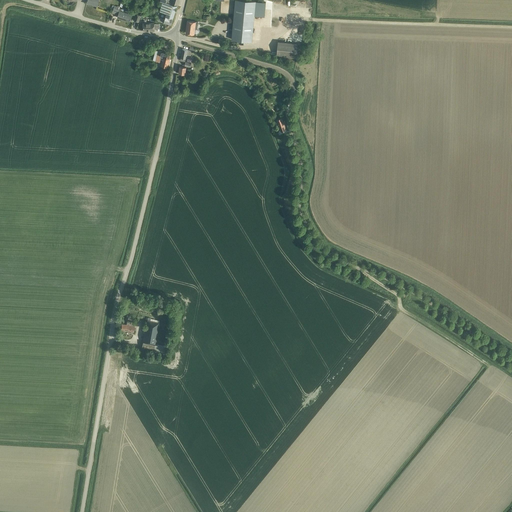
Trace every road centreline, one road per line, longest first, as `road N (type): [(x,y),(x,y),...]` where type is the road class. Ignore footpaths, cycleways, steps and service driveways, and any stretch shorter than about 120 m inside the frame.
road 1 (track): [(176,35),(290,76),(310,230),(342,261),(399,283),(511,360)]
road 2 (unclassified): [(82,511),(116,302),(171,84)]
road 3 (unclassified): [(24,0),(176,35)]
